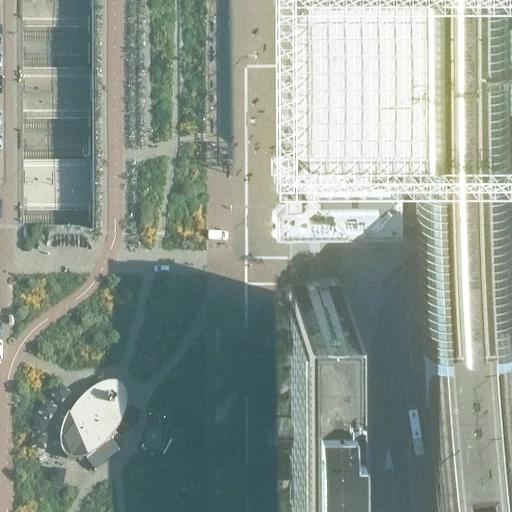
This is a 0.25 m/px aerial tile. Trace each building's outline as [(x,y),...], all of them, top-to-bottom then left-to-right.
[(511,52),(506,54),(506,32),(505,0),(301,0),(302,1),(301,9),(300,9),(285,26),(285,81),(285,93),(285,160),(301,177),(302,185),(301,192),(309,195),(309,216),(283,216),(283,230),(274,239),(274,263),(341,263),(349,263),(351,265),(353,263),(509,262),(509,248),(508,216),(507,152),(507,130),(511,131),(511,52)] [(346,511),(346,508),(346,458),(342,458),(342,429),(346,429),(346,386),(346,336),(342,336),(342,312),(339,312),(292,312),(289,312),(289,329),(285,329),(285,429),(285,445),(285,463),(285,511),(346,511)] [(69,417),(68,419),(85,455),(86,455),(88,454),(90,453),(91,453),(93,452),(94,451),(96,450),(97,449),(99,448),(100,447),(102,446),(103,445),(105,444),(106,443),(108,441),(109,440),(110,441),(116,435),(114,434),(115,433),(116,431),(117,430),(118,429),(119,427),(119,426),(120,424),(121,423),(122,421),(122,420),(123,418),(123,417),(124,415),(124,414),(125,412),(125,410),(125,409),(125,407),(126,405),(126,404),(126,402),(126,400),(125,400),(107,386),(105,386),(103,387),(101,388),(99,388),(98,389),(96,390),(94,391),(93,392),(91,393),(89,394),(88,395),(86,396),(85,397),(83,399),(82,400),(81,401),(79,402),(78,404),(77,405),(76,407),(75,408),(74,409),(73,411),(72,413),(71,414),(70,416),(69,417)] [(107,386),(125,400),(126,400),(125,394),(121,389),(114,386),(107,386)] [(75,455),(85,455),(68,419),(65,432),(66,445),(68,452),(75,455)] [(285,445),(285,429),(263,429),(263,463),(285,463),(285,445)] [(511,511),(511,457),(511,447),(508,448),(461,452),(460,450),(449,451),(449,453),(440,454),(436,454),(433,454),(438,511),(511,511)]
